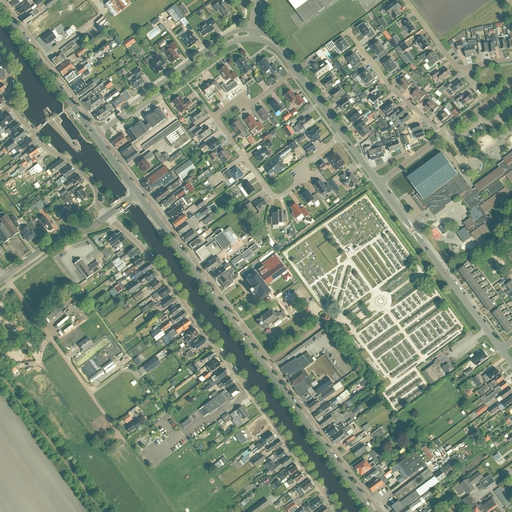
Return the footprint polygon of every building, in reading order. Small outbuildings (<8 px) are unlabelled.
[(47,9),(56,3),(53,0),(52,0),(49,3),(49,4),(45,7),(47,9)] [(122,11),(113,0),(111,0),(104,6),(113,17),(122,11)] [(131,4),(128,0),(114,0),(123,10),(131,4)] [(326,0),(286,0),(303,22),(329,4),(326,0)] [(21,14),(24,12),(25,12),(31,8),(26,1),(17,8),(21,14)] [(401,8),(396,1),(392,4),(392,3),(388,6),(388,7),(386,9),(391,16),(391,15),(394,19),(400,15),(397,11),(401,8)] [(228,6),(225,2),(221,5),(219,2),(213,6),(217,11),(219,10),(225,17),(232,12),(228,6)] [(184,18),(175,6),(167,12),(176,24),(184,18)] [(37,8),(21,20),(24,24),(40,13),(37,8)] [(209,32),(210,32),(214,29),(211,26),(215,23),(211,17),(206,21),(207,23),(198,30),(203,36),(209,32)] [(408,20),(406,22),(403,19),(398,23),(401,26),(402,25),(409,35),(416,30),(408,20)] [(193,30),(187,22),(184,25),(186,27),(190,32),(193,30)] [(356,28),(363,37),(367,35),(369,38),(374,34),(370,28),(368,30),(363,23),(360,25),(359,24),(357,26),(357,27),(356,28)] [(383,32),(388,40),(391,38),(386,30),(383,32)] [(51,32),(42,38),(47,45),(54,39),(57,42),(62,38),(60,35),(56,38),(51,32)] [(187,37),(185,35),(181,38),(189,49),(196,43),(195,43),(198,41),(192,32),(188,35),(188,36),(187,37)] [(496,52),(494,43),(493,40),(496,40),(495,34),(492,35),(493,38),(489,38),(490,43),(488,44),(490,53),(496,52)] [(62,53),(52,60),(52,61),(55,65),(56,66),(60,63),(60,64),(67,59),(64,55),(73,48),(72,47),(76,45),(75,43),(82,38),(80,35),(73,41),(60,50),(62,53)] [(423,51),(430,46),(423,37),(416,42),(414,44),(416,46),(418,44),(423,51)] [(128,46),(134,42),(131,38),(125,42),(128,46)] [(343,38),(336,43),(335,44),(336,44),(335,45),(332,42),(326,46),(330,51),(337,46),(341,52),(342,53),(342,52),(349,47),(350,47),(349,46),(349,47),(347,44),(346,41),(345,41),(343,38)] [(371,47),(374,52),(382,46),(379,41),(378,42),(376,39),(369,44),(371,47)] [(471,46),(469,46),(471,57),(476,56),(474,47),(477,47),(476,40),(470,41),(471,46)] [(178,47),(174,42),(168,46),(168,45),(161,50),(164,54),(165,53),(172,63),(179,58),(174,51),(178,47)] [(409,49),(405,43),(399,47),(404,53),(409,49)] [(463,43),(460,43),(456,44),(458,51),(464,49),(466,58),(471,57),(469,46),(464,47),(463,43)] [(382,46),(374,52),(378,56),(380,55),(382,57),(388,53),(386,50),(382,46)] [(83,48),(76,53),(79,57),(86,52),(83,48)] [(427,52),(419,59),(421,61),(423,59),(425,61),(427,59),(429,62),(437,56),(434,52),(429,55),(427,52)] [(350,64),(358,58),(354,53),(351,56),(349,53),(344,57),(350,64)] [(159,58),(157,54),(145,62),(148,66),(150,65),(156,75),(163,70),(161,67),(165,63),(161,57),(159,58)] [(437,56),(429,62),(427,64),(430,68),(427,70),(429,73),(436,68),(434,65),(440,61),(437,56)] [(243,57),(236,62),(240,68),(240,70),(242,70),(241,71),(244,75),(252,69),(250,66),(247,65),(248,63),(245,63),(244,61),(245,61),(243,57)] [(269,70),(272,74),(278,70),(274,64),(271,66),(265,58),(258,63),(265,73),(269,70)] [(361,62),(358,58),(350,64),(355,71),(360,67),(358,65),(361,62)] [(383,64),(387,69),(395,62),(391,58),(383,64)] [(68,73),(75,68),(70,61),(69,62),(68,61),(62,65),(63,66),(58,69),(63,76),(68,73)] [(390,73),(397,68),(394,63),(395,63),(395,62),(387,69),(390,73)] [(334,69),(330,64),(328,66),(325,63),(319,67),(317,64),(316,65),(317,65),(313,68),(313,67),(313,68),(315,70),(314,71),(316,74),(316,75),(319,77),(328,70),(329,72),(334,69)] [(82,74),(86,70),(84,67),(83,66),(75,71),(76,71),(74,73),(73,72),(69,75),(70,75),(65,78),(69,84),(79,76),(82,74)] [(226,81),(231,78),(233,81),(237,77),(234,72),(231,74),(225,66),(219,71),(226,81)] [(141,77),(144,75),(139,68),(133,73),(136,76),(129,81),(131,84),(130,84),(130,85),(131,87),(132,87),(133,86),(135,89),(138,87),(141,85),(141,84),(144,82),(141,77)] [(441,81),(451,74),(446,68),(439,73),(437,70),(431,75),(435,80),(438,77),(441,81)] [(362,81),(370,75),(367,70),(361,74),(359,71),(352,76),(355,79),(359,76),(362,81)] [(327,89),(335,82),(333,79),(335,78),(332,74),(327,77),(328,79),(323,83),(327,89)] [(398,84),(402,88),(408,80),(405,77),(406,76),(403,74),(399,79),(401,81),(398,84)] [(260,75),(254,79),(258,84),(264,80),(260,75)] [(374,79),(370,75),(362,81),(367,88),(372,84),(370,82),(374,79)] [(80,88),(85,84),(80,77),(74,82),(70,85),(75,91),(79,88),(80,88)] [(246,83),(248,87),(255,82),(252,79),(246,83)] [(102,84),(102,83),(82,98),(85,102),(83,103),(90,112),(95,108),(96,109),(104,103),(102,101),(104,100),(103,99),(104,98),(101,93),(106,89),(107,90),(113,85),(110,82),(109,80),(103,85),(102,84)] [(224,83),(221,85),(226,93),(238,86),(235,80),(226,86),(224,83)] [(412,90),(416,85),(413,82),(412,84),(408,80),(402,88),(406,91),(409,88),(412,90)] [(459,80),(452,85),(449,82),(444,86),(447,91),(451,88),(455,93),(464,86),(459,80)] [(81,97),(96,86),(93,81),(76,93),(79,97),(80,96),(81,97)] [(221,90),(215,82),(213,83),(211,81),(202,88),(207,95),(213,90),(216,94),(221,90)] [(334,99),(343,93),(341,90),(343,89),(339,84),(335,88),(336,90),(331,94),(334,99)] [(419,87),(416,85),(412,90),(414,92),(412,96),(415,99),(422,92),(418,89),(419,87)] [(377,100),(382,96),(379,91),(378,91),(376,89),(371,93),(373,96),(370,98),(370,99),(368,100),(370,103),(372,102),(375,106),(374,106),(376,110),(384,104),(381,101),(379,102),(377,100)] [(120,94),(117,90),(104,99),(107,103),(120,94)] [(423,90),(422,92),(415,99),(419,102),(422,99),(424,101),(429,96),(427,94),(427,93),(423,90)] [(126,91),(111,102),(116,109),(131,98),(126,91)] [(295,101),(298,105),(303,101),(298,94),(295,96),(290,91),(284,95),(291,104),(295,101)] [(473,99),(469,93),(463,97),(461,94),(455,98),(458,103),(460,101),(464,106),(473,99)] [(343,110),(351,104),(349,101),(351,99),(347,95),(342,98),(344,101),(339,105),(343,110)] [(180,96),(172,102),(180,113),(188,108),(187,107),(192,104),(188,99),(184,102),(180,96)] [(425,107),(429,110),(435,103),(431,100),(432,99),(430,96),(426,101),(428,103),(425,107)] [(279,106),(275,100),(269,105),(275,113),(275,114),(277,116),(278,116),(281,114),(281,113),(280,113),(286,109),(282,104),(279,106)] [(388,116),(393,113),(391,110),(395,107),(391,101),(386,106),(385,105),(381,108),(386,114),(388,116)] [(438,114),(443,108),(440,105),(439,106),(435,103),(429,110),(433,114),(435,111),(438,114)] [(108,110),(110,109),(107,105),(102,108),(103,109),(94,115),(99,121),(103,118),(104,119),(110,114),(108,110)] [(141,121),(127,131),(135,141),(149,131),(148,130),(152,127),(152,128),(166,118),(158,108),(145,118),(148,123),(144,126),(141,121)] [(257,112),(264,122),(270,118),(263,108),(257,112)] [(393,113),(388,116),(390,119),(396,115),(395,115),(399,112),(397,109),(393,113)] [(399,119),(406,114),(403,109),(399,112),(397,109),(393,113),(394,115),(395,115),(396,116),(394,118),(394,119),(395,121),(396,121),(399,119)] [(9,123),(13,120),(8,113),(4,116),(1,111),(0,110),(0,125),(3,129),(9,124),(9,123)] [(195,122),(203,116),(199,110),(190,116),(193,119),(191,121),(193,123),(195,122)] [(352,123),(361,116),(356,110),(347,116),(352,123)] [(446,112),(445,112),(444,110),(439,113),(441,116),(438,118),(441,122),(445,119),(447,122),(452,118),(450,115),(449,116),(446,112)] [(407,114),(400,119),(397,121),(400,125),(403,123),(404,124),(411,119),(407,114)] [(256,128),(259,132),(264,128),(259,121),(256,123),(251,116),(244,120),(252,131),(256,128)] [(305,120),(304,118),(299,121),(300,123),(297,125),(300,130),(304,128),(305,129),(310,126),(309,125),(314,122),(310,117),(305,120)] [(366,117),(364,119),(359,122),(360,124),(356,128),(360,133),(367,127),(365,124),(369,121),(366,117)] [(17,122),(4,132),(5,135),(7,133),(9,135),(12,132),(13,134),(16,131),(15,129),(20,126),(17,122)] [(244,138),(250,134),(248,131),(246,132),(238,122),(232,127),(238,136),(241,134),(244,138)] [(184,128),(188,134),(196,128),(193,124),(189,127),(188,125),(184,128)] [(413,133),(422,130),(420,124),(411,127),(413,133)] [(288,125),(282,129),(288,137),(294,133),(288,125)] [(405,127),(400,131),(399,131),(401,134),(409,128),(407,125),(405,127)] [(200,127),(193,132),(196,137),(199,135),(202,139),(211,132),(207,126),(202,130),(200,127)] [(180,127),(165,137),(173,148),(175,147),(177,149),(189,140),(180,127)] [(306,134),(313,143),(317,140),(316,139),(319,137),(317,135),(321,132),(317,127),(313,130),(313,129),(306,134)] [(370,131),(367,127),(360,133),(364,138),(368,135),(370,137),(375,134),(372,130),(370,131)] [(21,135),(24,132),(22,129),(11,137),(13,140),(9,143),(10,144),(14,141),(13,141),(15,139),(14,138),(18,136),(18,135),(20,134),(21,135)] [(416,139),(425,136),(423,130),(414,133),(416,139)] [(3,150),(2,151),(5,155),(17,146),(16,144),(27,135),(24,132),(21,135),(20,134),(18,135),(18,136),(14,138),(15,139),(13,141),(14,141),(10,144),(9,143),(3,147),(5,148),(3,150)] [(124,136),(125,135),(123,134),(112,142),(115,146),(117,145),(119,148),(127,142),(124,136)] [(305,138),(303,135),(296,139),(299,143),(305,138)] [(401,149),(397,137),(391,139),(395,151),(401,149)] [(29,138),(14,149),(17,152),(21,149),(23,150),(28,146),(28,145),(32,142),(29,138)] [(395,151),(391,139),(386,141),(386,138),(383,139),(385,146),(388,145),(390,153),(395,151)] [(212,151),(220,145),(216,139),(208,145),(212,151)] [(272,145),(268,139),(263,143),(265,146),(260,150),(261,151),(254,155),(259,161),(263,158),(264,159),(270,155),(266,150),(272,145)] [(200,150),(206,145),(203,141),(197,146),(200,150)] [(298,147),(294,142),(288,146),(292,151),(298,147)] [(378,149),(375,150),(378,159),(384,157),(382,151),(385,150),(383,142),(376,145),(378,149)] [(129,163),(139,155),(130,143),(120,151),(129,163)] [(308,153),(315,148),(311,143),(304,148),(308,153)] [(261,147),(259,145),(252,152),(254,154),(261,147)] [(33,153),(37,149),(35,147),(19,158),(21,160),(28,155),(29,156),(33,153)] [(378,159),(375,150),(372,151),(371,147),(364,149),(367,156),(370,155),(372,161),(378,159)] [(36,158),(34,156),(39,153),(37,149),(33,153),(29,156),(28,155),(21,160),(21,161),(26,157),(29,163),(36,158)] [(224,164),(231,159),(224,150),(219,154),(217,151),(207,158),(210,163),(219,157),(224,164)] [(19,152),(12,157),(15,160),(22,155),(19,152)] [(139,160),(141,162),(138,164),(144,172),(150,167),(145,161),(153,155),(151,152),(139,160)] [(338,169),(345,164),(340,158),(339,160),(333,152),(326,158),(332,165),(334,164),(338,169)] [(511,152),(503,159),(504,161),(497,165),(499,167),(474,186),(475,188),(472,190),(474,192),(479,199),(483,197),(481,195),(487,190),(489,192),(501,183),(500,181),(505,176),(506,176),(510,182),(511,182),(511,180),(511,152)] [(455,171),(441,153),(407,178),(418,193),(424,201),(422,203),(427,210),(429,208),(435,216),(447,208),(446,206),(457,198),(457,197),(459,195),(470,210),(472,209),(480,203),(478,200),(479,199),(474,192),(472,190),(457,170),(455,171)] [(168,159),(164,154),(159,157),(163,163),(168,159)] [(282,161),(278,156),(268,164),(269,165),(265,167),(269,172),(267,173),(270,176),(274,173),(276,174),(278,172),(280,171),(281,172),(285,169),(285,168),(281,162),(282,161)] [(52,174),(66,164),(62,159),(49,169),(52,174)] [(181,179),(195,169),(189,161),(175,171),(181,179)] [(326,166),(322,161),(316,165),(319,170),(326,166)] [(43,170),(38,164),(28,171),(31,175),(36,172),(38,174),(43,170)] [(55,182),(58,186),(67,180),(66,179),(75,172),(71,166),(61,173),(63,176),(55,182)] [(162,177),(169,172),(165,166),(147,180),(148,180),(142,184),(146,189),(162,177)] [(240,178),(243,175),(240,171),(240,172),(237,167),(230,172),(228,169),(222,173),(228,181),(232,178),(234,181),(239,178),(240,178)] [(163,187),(174,179),(169,172),(162,177),(146,189),(149,193),(156,188),(157,189),(162,186),(163,187)] [(351,188),(358,183),(352,174),(347,177),(344,173),(340,177),(342,180),(341,181),(346,187),(349,185),(351,188)] [(64,183),(67,187),(72,184),(73,186),(77,183),(76,182),(81,179),(77,174),(64,183)] [(161,194),(155,198),(158,202),(162,199),(162,200),(170,194),(168,192),(172,189),(173,190),(181,184),(178,180),(160,193),(161,194)] [(333,180),(329,183),(335,191),(339,188),(333,180)] [(332,190),(328,184),(325,187),(320,181),(314,185),(321,195),(326,191),(328,193),(332,190)] [(189,182),(166,199),(167,200),(163,203),(162,203),(161,204),(164,209),(165,208),(176,200),(175,199),(177,198),(177,199),(186,193),(185,192),(188,190),(190,193),(194,189),(189,182)] [(243,186),(241,183),(237,187),(239,190),(242,187),(248,196),(254,191),(248,182),(247,183),(243,186)] [(491,195),(485,199),(483,197),(479,199),(478,200),(480,203),(472,209),(473,211),(467,215),(470,218),(463,223),(466,227),(464,229),(463,229),(457,234),(464,243),(471,238),(470,238),(473,236),(476,240),(488,231),(489,231),(488,230),(496,224),(491,216),(489,218),(485,213),(510,195),(501,183),(489,192),(491,195)] [(229,188),(234,195),(240,191),(234,184),(229,188)] [(81,202),(88,197),(83,189),(84,188),(84,187),(79,191),(76,187),(67,193),(69,196),(73,194),(77,199),(78,198),(81,202)] [(313,204),(319,200),(315,194),(312,197),(307,190),(300,195),(307,204),(311,201),(313,204)] [(65,196),(70,204),(73,202),(67,194),(65,196)] [(169,216),(171,219),(179,213),(179,214),(185,210),(183,208),(187,205),(191,202),(186,195),(174,204),(177,206),(167,213),(168,214),(168,215),(169,216)] [(262,207),(266,204),(262,199),(258,202),(257,200),(252,204),(259,212),(264,209),(262,207)] [(202,200),(195,205),(198,209),(205,204),(202,200)] [(247,209),(252,206),(248,200),(243,204),(247,209)] [(44,207),(40,201),(34,205),(39,211),(44,207)] [(72,212),(74,210),(69,204),(58,213),(62,219),(70,213),(71,213),(72,213),(72,212)] [(300,210),(296,204),(290,208),(293,211),(292,215),(295,219),(302,214),(304,217),(308,214),(303,207),(300,210)] [(206,208),(206,207),(199,212),(200,213),(197,215),(199,218),(202,216),(209,212),(209,211),(212,209),(209,206),(206,208)] [(283,211),(277,211),(277,213),(278,223),(283,223),(283,222),(287,222),(286,216),(283,216),(283,211)] [(272,219),(269,219),(269,225),(272,225),(272,226),(273,226),(273,229),(278,229),(278,225),(278,223),(277,213),(272,213),(272,219)] [(176,228),(187,219),(184,214),(172,223),(176,228)] [(16,229),(9,218),(6,215),(0,219),(2,222),(0,223),(0,224),(10,239),(19,233),(16,229)] [(17,221),(13,215),(9,218),(16,228),(19,226),(16,222),(17,221)] [(52,230),(52,229),(53,228),(51,226),(52,225),(45,216),(40,220),(46,228),(46,227),(49,231),(50,231),(51,231),(52,230)] [(194,216),(189,219),(194,227),(199,223),(194,216)] [(205,225),(212,221),(209,217),(202,221),(205,225)] [(37,229),(31,221),(28,223),(34,231),(37,229)] [(48,233),(39,221),(36,223),(39,227),(38,229),(43,237),(48,233)] [(186,222),(176,229),(180,235),(184,232),(184,233),(191,228),(186,222)] [(10,239),(0,224),(0,237),(4,243),(10,239)] [(25,237),(24,237),(28,242),(29,241),(29,242),(31,240),(36,236),(28,226),(21,231),(25,237)] [(223,251),(238,239),(229,227),(222,232),(214,238),(208,243),(195,252),(202,261),(211,254),(206,248),(216,241),(223,251)] [(437,228),(431,231),(435,239),(441,237),(437,228)] [(213,238),(214,238),(222,232),(220,229),(214,233),(214,234),(206,240),(208,242),(213,238)] [(187,244),(198,236),(193,230),(182,238),(187,244)] [(123,245),(121,243),(125,240),(123,237),(124,237),(123,236),(123,235),(122,233),(120,233),(116,236),(115,234),(111,238),(112,239),(109,241),(112,245),(114,247),(118,245),(120,247),(121,247),(122,247),(123,245)] [(204,243),(200,237),(201,237),(200,236),(188,244),(193,250),(197,247),(197,248),(204,243)] [(256,244),(232,261),(235,265),(243,259),(244,260),(259,248),(256,244)] [(138,253),(134,247),(119,258),(112,263),(113,263),(108,266),(111,269),(115,266),(119,271),(126,266),(122,261),(129,256),(131,258),(138,253)] [(105,248),(101,251),(107,258),(111,255),(105,248)] [(270,260),(257,270),(259,271),(262,276),(260,278),(266,286),(268,284),(286,271),(274,255),(269,259),(270,260)] [(125,273),(128,276),(137,269),(145,263),(140,257),(133,263),(135,266),(125,273)] [(215,267),(217,269),(222,266),(219,262),(220,262),(219,260),(220,259),(218,257),(216,258),(215,257),(208,262),(209,263),(204,267),(208,273),(215,267)] [(97,261),(88,268),(81,259),(75,264),(86,279),(92,275),(93,275),(102,268),(97,261)] [(153,268),(148,262),(133,274),(136,279),(142,275),(143,275),(153,268)] [(468,271),(466,268),(469,265),(467,263),(464,266),(464,267),(458,271),(462,276),(468,272),(468,271)] [(218,279),(233,269),(230,265),(224,270),(224,269),(214,276),(217,281),(218,279)] [(249,268),(241,274),(243,277),(251,272),(249,268)] [(471,276),(469,273),(473,270),(471,268),(468,271),(468,272),(462,276),(466,281),(472,277),(471,276)] [(235,272),(233,269),(218,279),(222,284),(231,277),(228,274),(229,273),(231,275),(235,272)] [(152,280),(156,276),(152,271),(139,280),(142,283),(147,279),(149,282),(152,280)] [(286,282),(292,277),(288,271),(282,276),(286,282)] [(256,272),(246,280),(251,286),(248,288),(253,295),(256,293),(261,299),(271,292),(266,286),(260,278),(256,273),(256,272)] [(234,282),(232,281),(238,277),(237,276),(239,275),(237,273),(231,277),(222,284),(225,289),(234,282)] [(476,282),(475,281),(473,278),(476,275),(475,273),(471,276),(472,277),(466,281),(470,286),(476,282)] [(499,283),(501,286),(509,280),(507,277),(499,283)] [(480,287),(479,286),(477,283),(480,280),(479,278),(475,281),(476,282),(470,286),(473,291),(480,287)] [(140,287),(138,284),(140,283),(142,283),(139,280),(136,282),(126,289),(130,294),(140,287)] [(158,281),(149,288),(151,291),(153,288),(155,290),(161,285),(158,281)] [(511,289),(511,281),(506,285),(502,288),(503,289),(507,287),(509,290),(510,291),(511,289)] [(483,292),(483,291),(480,288),(484,285),(482,283),(479,286),(480,287),(473,291),(477,297),(483,292)] [(122,290),(118,285),(114,288),(118,294),(122,290)] [(166,286),(152,296),(155,300),(161,296),(162,298),(171,292),(166,286)] [(487,297),(486,296),(484,293),(487,291),(486,288),(483,291),(483,292),(477,297),(481,302),(487,297)] [(141,291),(133,297),(136,301),(145,295),(141,291)] [(490,301),(488,298),(491,296),(490,294),(486,296),(487,297),(481,302),(485,307),(491,302),(490,301)] [(164,308),(174,301),(171,296),(161,303),(160,302),(156,305),(158,308),(162,305),(164,308)] [(412,297),(403,299),(407,311),(411,309),(411,310),(416,309),(412,297)] [(495,307),(492,303),(495,301),(494,299),(490,301),(491,302),(485,307),(488,312),(495,307)] [(405,322),(407,326),(440,304),(438,300),(405,322)] [(144,313),(155,305),(153,302),(141,310),(144,313)] [(180,305),(176,307),(175,307),(170,311),(172,314),(168,317),(170,319),(174,316),(183,309),(180,305)] [(503,315),(502,314),(499,311),(503,308),(502,306),(498,309),(499,310),(493,314),(496,319),(503,315)] [(268,326),(278,318),(278,317),(281,315),(283,319),(286,316),(282,312),(280,314),(278,312),(275,314),(272,309),(261,317),(256,320),(264,329),(268,326)] [(441,310),(409,331),(412,336),(407,339),(408,342),(410,341),(412,344),(411,345),(415,352),(455,326),(448,315),(445,317),(441,310)] [(505,319),(503,315),(507,313),(505,311),(502,314),(503,315),(496,319),(500,324),(506,320),(505,319)] [(178,314),(171,320),(174,324),(176,323),(176,324),(183,319),(182,318),(186,315),(185,315),(185,314),(185,313),(183,312),(179,315),(178,314)] [(161,323),(167,318),(164,313),(157,318),(161,323)] [(323,320),(322,321),(325,325),(326,325),(328,327),(333,323),(332,321),(332,320),(329,316),(328,317),(327,314),(321,318),(323,320)] [(509,324),(507,321),(510,318),(509,316),(505,319),(506,320),(500,324),(504,329),(510,325),(509,324)] [(184,332),(188,328),(187,326),(191,324),(190,323),(189,320),(188,321),(188,320),(180,326),(180,327),(175,331),(178,334),(183,330),(184,332)] [(371,345),(372,351),(365,352),(369,357),(366,359),(369,363),(373,363),(373,368),(375,371),(379,371),(378,362),(376,359),(376,354),(378,353),(376,350),(397,334),(397,333),(393,329),(390,331),(390,333),(387,333),(387,330),(385,332),(382,332),(380,329),(378,331),(378,326),(375,326),(371,321),(373,345),(371,345)] [(159,328),(151,335),(156,341),(164,335),(162,332),(171,325),(168,322),(159,329),(159,328)] [(186,335),(187,336),(185,337),(187,339),(185,341),(187,344),(190,342),(198,336),(196,334),(198,333),(195,329),(191,332),(189,332),(186,334),(187,335),(186,335)] [(457,329),(425,350),(427,353),(433,349),(434,351),(460,333),(457,329)] [(175,338),(170,332),(166,336),(170,342),(175,338)] [(83,351),(93,344),(88,337),(78,345),(83,351)] [(194,349),(195,348),(196,349),(206,342),(205,341),(206,341),(203,337),(199,340),(198,339),(194,342),(193,340),(189,343),(194,349)] [(186,354),(190,359),(194,355),(191,350),(186,354)] [(211,359),(210,359),(215,355),(212,352),(209,354),(208,354),(201,359),(203,363),(207,360),(208,362),(211,359)] [(303,394),(313,386),(312,384),(314,382),(304,369),(315,361),(308,352),(297,360),(296,358),(283,368),(285,371),(286,372),(286,373),(287,375),(295,386),(295,385),(296,386),(297,387),(298,387),(303,394)] [(472,360),(476,366),(482,362),(481,362),(488,357),(484,352),(481,355),(480,354),(472,360)] [(137,366),(142,362),(138,357),(133,360),(137,366)] [(147,374),(158,366),(153,359),(142,367),(147,374)] [(216,359),(206,367),(210,372),(212,371),(214,370),(216,369),(216,368),(220,365),(220,364),(219,362),(218,362),(216,359)] [(106,373),(115,366),(112,361),(102,368),(106,373)] [(448,364),(442,368),(439,365),(437,362),(435,363),(422,373),(431,385),(452,369),(448,364)] [(200,368),(196,363),(191,366),(196,372),(200,368)] [(88,378),(91,383),(104,373),(100,368),(88,378)] [(466,377),(474,371),(471,368),(464,373),(466,377)] [(227,374),(223,369),(211,378),(214,382),(218,379),(219,380),(227,374)] [(485,381),(486,383),(499,373),(496,369),(488,375),(487,373),(483,377),(486,380),(485,381)] [(408,378),(407,384),(412,380),(417,381),(417,383),(405,391),(408,394),(415,389),(418,389),(423,385),(423,380),(424,380),(423,378),(417,378),(418,375),(415,375),(417,373),(413,373),(412,376),(410,376),(408,378)] [(488,385),(491,389),(504,379),(501,375),(488,385)] [(472,379),(476,385),(481,381),(477,376),(472,379)] [(222,382),(218,386),(221,389),(225,386),(226,387),(233,382),(229,377),(222,382)] [(328,377),(319,384),(316,381),(314,382),(312,384),(313,386),(314,387),(313,388),(318,395),(333,384),(328,377)] [(496,395),(509,386),(505,381),(494,390),(495,391),(486,397),(485,395),(480,398),(485,405),(497,396),(496,395)] [(241,393),(238,389),(239,389),(236,385),(226,393),(224,391),(219,395),(199,409),(204,417),(208,413),(209,414),(218,408),(220,411),(235,400),(234,398),(241,393)] [(486,385),(478,391),(482,396),(486,393),(484,391),(488,388),(486,385)] [(322,395),(321,395),(317,398),(318,399),(316,401),(309,406),(313,411),(320,406),(319,404),(325,400),(324,400),(336,391),(333,387),(322,395)] [(503,399),(511,393),(511,390),(510,388),(500,395),(503,399)] [(347,390),(339,395),(343,400),(350,394),(347,390)] [(505,408),(511,402),(511,395),(502,403),(505,408)] [(314,415),(318,420),(322,417),(323,417),(335,409),(330,402),(318,411),(319,412),(314,415)] [(492,415),(500,409),(497,404),(488,410),(492,415)] [(478,415),(487,408),(485,405),(475,412),(478,415)] [(242,406),(233,413),(236,417),(239,416),(242,420),(249,416),(242,406)] [(355,415),(361,411),(357,406),(356,407),(356,408),(352,411),(355,415)] [(333,413),(319,423),(323,428),(331,422),(335,420),(332,416),(334,414),(333,413)] [(128,414),(122,418),(127,424),(132,420),(128,414)] [(147,419),(144,415),(137,420),(138,420),(134,423),(133,422),(126,428),(130,433),(136,428),(138,430),(143,426),(141,424),(147,419)] [(259,417),(249,425),(252,428),(250,430),(255,437),(260,433),(264,430),(261,427),(265,425),(259,417)] [(184,428),(192,422),(189,418),(181,424),(184,428)] [(330,438),(345,427),(343,423),(339,426),(338,425),(337,426),(335,424),(329,428),(330,428),(325,431),(330,438)] [(368,423),(362,427),(364,431),(371,427),(368,423)] [(352,429),(349,425),(335,436),(331,439),(336,445),(349,435),(347,432),(352,429)] [(380,428),(371,435),(375,441),(385,434),(380,428)] [(417,435),(412,429),(407,432),(412,439),(417,435)] [(248,441),(246,438),(247,437),(245,434),(244,435),(241,431),(238,433),(245,443),(248,441)] [(259,450),(265,446),(268,444),(269,445),(276,439),(272,432),(264,438),(265,439),(256,446),(257,448),(253,452),(254,454),(259,450)] [(347,442),(345,444),(347,447),(350,446),(351,448),(364,439),(360,434),(352,441),(350,439),(349,439),(347,441),(347,442)] [(283,444),(279,439),(267,448),(270,452),(275,448),(276,450),(283,444)] [(367,450),(362,443),(353,450),(358,457),(367,450)] [(421,449),(430,461),(436,457),(427,445),(421,449)] [(250,448),(242,454),(244,457),(248,455),(253,451),(250,448)] [(284,450),(278,454),(276,452),(274,455),(278,460),(280,458),(281,459),(287,454),(284,450)] [(379,455),(375,450),(370,453),(373,458),(379,455)] [(426,464),(416,451),(399,464),(409,477),(426,464)] [(256,467),(266,460),(262,454),(252,462),(256,467)] [(279,463),(275,466),(278,471),(284,466),(285,467),(293,462),(289,457),(282,463),(280,464),(279,463)] [(369,471),(372,469),(371,468),(379,463),(376,459),(373,461),(373,462),(369,465),(366,460),(363,463),(363,462),(359,465),(360,465),(356,468),(357,469),(356,469),(358,471),(358,470),(362,475),(365,473),(366,473),(369,471)] [(272,460),(264,465),(268,470),(275,465),(272,460)] [(455,470),(458,468),(453,461),(434,475),(429,469),(394,495),(399,501),(392,506),(396,511),(399,511),(404,508),(455,470)] [(217,470),(222,467),(218,462),(213,465),(217,470)] [(288,470),(284,473),(287,476),(291,473),(292,475),(292,474),(292,475),(295,473),(294,473),(299,470),(298,469),(297,466),(296,467),(295,464),(288,469),(288,470)] [(377,479),(385,473),(382,470),(382,469),(379,465),(364,476),(364,479),(365,480),(368,481),(373,477),(375,477),(377,479)] [(384,484),(389,481),(385,477),(392,472),(391,470),(368,486),(373,492),(380,487),(381,487),(385,485),(384,484)] [(478,481),(481,485),(485,490),(487,489),(487,488),(495,482),(490,474),(481,481),(480,480),(484,477),(480,472),(468,480),(467,479),(461,484),(468,494),(475,489),(472,485),(478,481)] [(293,478),(287,483),(290,486),(295,481),(296,483),(297,482),(297,483),(300,481),(299,480),(300,480),(304,477),(303,476),(304,475),(302,473),(301,473),(298,475),(298,474),(293,478)] [(300,486),(301,487),(298,489),(302,494),(305,492),(305,493),(311,489),(310,488),(314,485),(309,479),(300,486)] [(274,483),(278,488),(282,485),(279,480),(274,483)] [(501,487),(494,492),(497,495),(504,490),(501,487)] [(412,511),(426,502),(424,500),(434,492),(432,490),(422,497),(421,496),(419,498),(420,499),(409,507),(408,506),(400,511),(412,511)] [(492,499),(483,505),(482,505),(481,504),(478,506),(470,495),(462,501),(470,511),(501,511),(498,506),(492,499)] [(319,497),(310,505),(309,503),(304,507),(307,511),(311,511),(314,510),(324,503),(319,497)] [(259,511),(270,504),(266,498),(248,511),(259,511)] [(294,501),(285,508),(288,511),(293,511),(299,508),(294,501)] [(451,505),(455,511),(460,508),(456,502),(451,505)]
